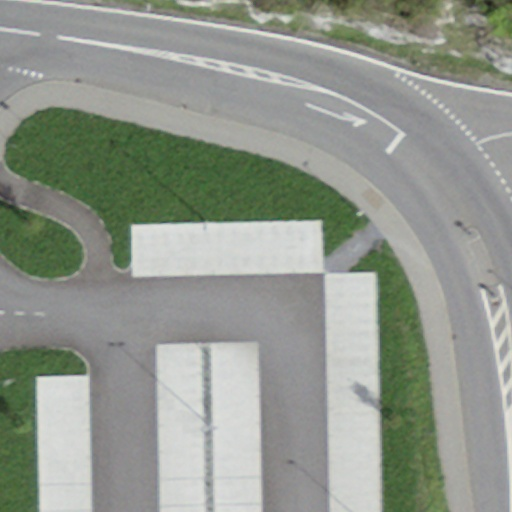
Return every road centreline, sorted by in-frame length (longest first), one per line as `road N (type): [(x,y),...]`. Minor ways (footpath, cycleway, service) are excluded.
road 1 (tertiary): [(418,156),(393,130),(258,77),(0,28)]
road 2 (tertiary): [(511,495),(497,322),(454,210),(418,156)]
